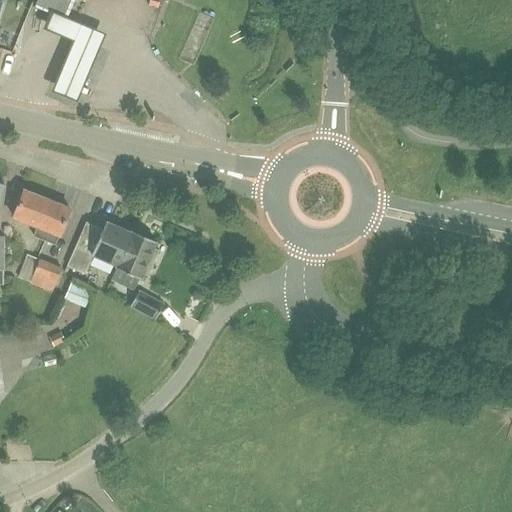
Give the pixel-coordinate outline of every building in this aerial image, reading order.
[(37,0),(35,8),(66,21),(74,0),(37,0)] [(47,11),(38,29),(68,43),(45,91),(69,102),(97,35),(47,11)] [(18,206),(13,218),(38,227),(34,236),(55,245),(59,236),(60,236),(70,210),(24,191),(22,195),(18,193),(13,204),(18,206)] [(117,268),(133,231),(132,231),(131,233),(106,222),(103,230),(87,222),(67,266),(85,274),(93,256),(117,266),(116,268),(117,268)] [(157,242),(133,231),(117,268),(141,279),(143,273),(148,276),(159,251),(154,248),(157,242)] [(62,267),(39,259),(30,284),(52,292),(62,267)] [(164,305),(139,291),(131,306),(156,319),(164,305)]
